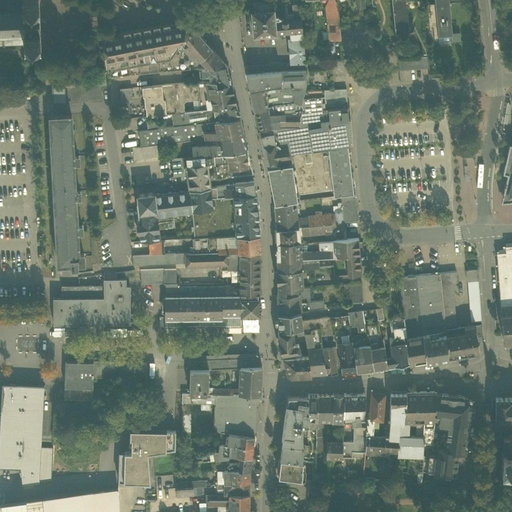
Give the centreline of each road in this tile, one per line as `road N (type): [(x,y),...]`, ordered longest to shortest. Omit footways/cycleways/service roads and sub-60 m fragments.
road 1 (residential): [(485,231),(407,237),(383,230),(367,200),(361,132),(371,101),(386,94),(496,82)]
road 2 (residential): [(265,511),(280,388),(494,359)]
road 3 (residential): [(0,280),(35,278),(25,111)]
road 4 (residential): [(494,359),(485,231)]
